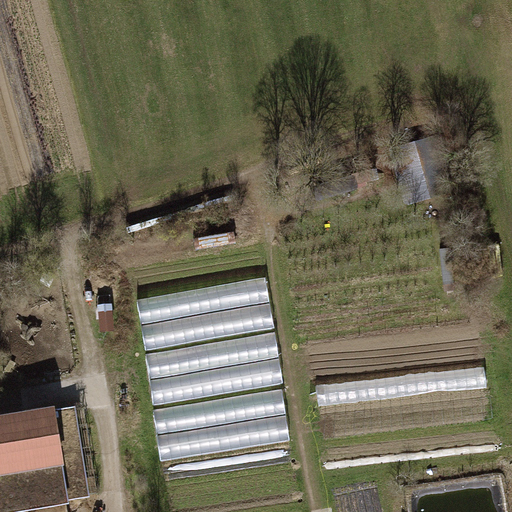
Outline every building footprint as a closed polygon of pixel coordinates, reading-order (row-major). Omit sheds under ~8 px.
[(138,306),(142,328),(269,305),(265,282),(138,306)] [(144,341),(148,367),(278,345),(273,320),(144,341)] [(151,384),(156,408),(283,385),(279,361),(151,384)] [(147,419),(151,444),(288,422),(284,398),(147,419)] [(0,511),(68,511),(71,511),(70,504),(92,500),(78,412),(56,415),(55,411),(0,419),(0,511)] [(156,485),(294,459),(290,437),(152,463),(156,485)] [(292,478),(165,503),(166,511),(229,511),(296,499),(292,478)]
